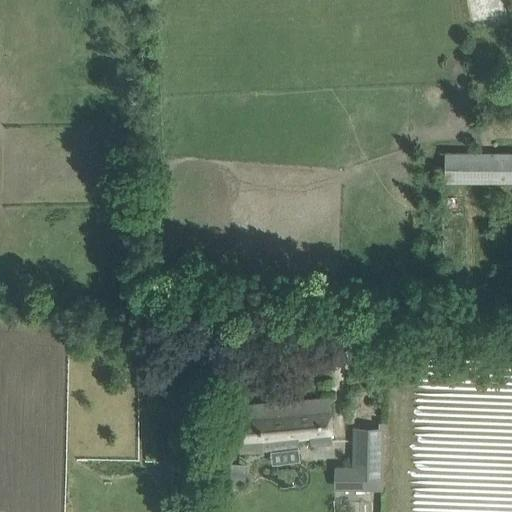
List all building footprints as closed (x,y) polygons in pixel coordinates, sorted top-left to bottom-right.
[(511,153),(495,153),(447,152),(447,181),(511,182),(511,153)] [(326,298),(326,311),(341,312),(342,299),(326,298)] [(259,303),(258,322),(275,324),(298,325),(308,326),(309,306),(259,303)] [(388,350),(388,336),(362,336),(362,374),(386,374),(386,355),(388,355),(388,350)] [(333,441),(331,397),(239,405),(241,451),(264,450),(264,449),(299,445),(300,436),(311,435),(312,443),(333,441)] [(387,430),(387,421),(381,421),(381,430),(354,429),(354,487),(350,487),(350,489),(384,489),(384,430),(387,430)]
